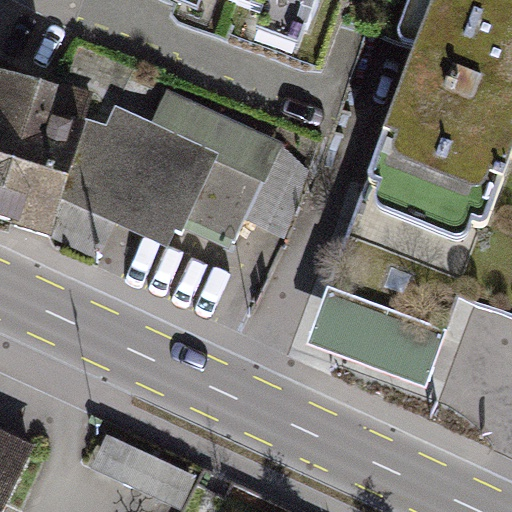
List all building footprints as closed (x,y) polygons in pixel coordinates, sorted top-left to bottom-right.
[(313,0),(172,0),(299,43),(313,0)] [(511,162),(511,12),(479,0),(431,0),(329,296),(445,339),(511,162)] [(0,83),(0,217),(58,234),(67,208),(179,263),(192,232),(245,255),(269,197),(100,117),(0,83)] [(445,339),(329,296),(307,352),(425,397),(445,339)] [(0,511),(8,511),(40,445),(0,426),(0,511)]
